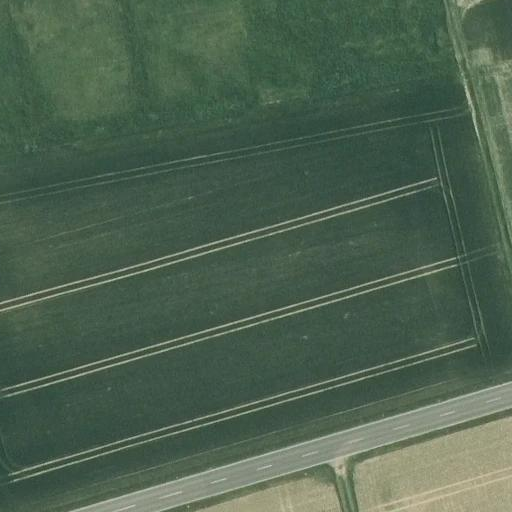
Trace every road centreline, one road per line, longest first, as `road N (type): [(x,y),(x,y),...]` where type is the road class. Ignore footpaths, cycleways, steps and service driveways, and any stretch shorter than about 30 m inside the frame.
road 1 (secondary): [(511,394),(115,511)]
road 2 (track): [(450,0),(511,262)]
